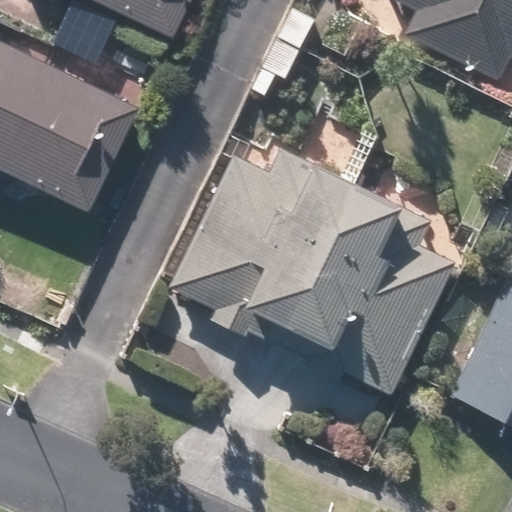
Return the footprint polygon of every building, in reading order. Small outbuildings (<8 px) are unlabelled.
[(75,0),(167,41),(185,0),(75,0)] [(508,60),(511,61),(511,0),(377,0),(415,17),(404,40),(497,83),(508,60)] [(0,45),(0,172),(83,210),(131,105),(0,45)] [(426,224),(240,132),(163,289),(389,401),(455,267),(415,247),(426,224)] [(511,292),(488,282),(440,385),(511,419),(511,292)]
